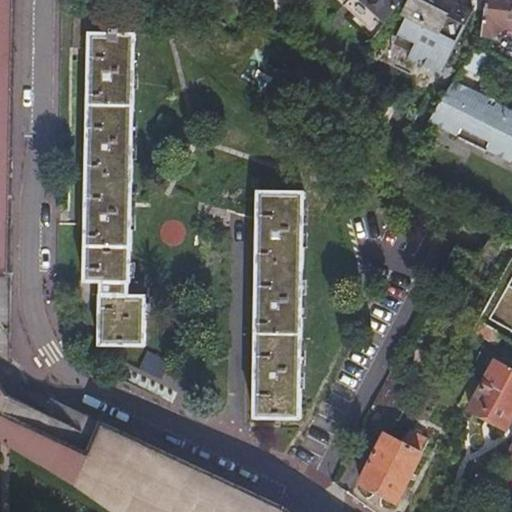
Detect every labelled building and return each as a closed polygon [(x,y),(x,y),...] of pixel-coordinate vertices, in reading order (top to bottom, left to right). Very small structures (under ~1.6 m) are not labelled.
[(397,0),(359,0),(383,21),(397,0)] [(404,0),(397,13),(402,15),(393,33),(379,60),(404,73),(407,69),(408,69),(410,64),(411,65),(412,62),(437,74),(470,11),(465,8),(465,0),(404,0)] [(511,0),(481,0),(479,21),(480,21),(479,38),(493,39),(499,32),(511,33),(511,0)] [(97,344),(142,345),(144,295),(127,294),(127,282),(128,282),(134,32),(117,32),(117,27),(108,26),(108,9),(71,9),(70,46),(87,47),(87,66),(81,66),(81,74),(81,80),(86,80),(85,137),(80,136),(80,144),(79,152),(85,152),(84,207),(78,207),(78,213),(78,222),(83,222),(82,281),(100,282),(99,295),(98,295),(97,304),(97,344)] [(386,30),(372,56),(379,60),(393,33),(386,30)] [(480,80),(459,70),(452,82),(429,118),(457,131),(461,124),(491,139),(487,146),(511,158),(511,111),(474,93),(480,80)] [(461,124),(457,131),(487,146),(491,139),(461,124)] [(414,187),(400,178),(392,190),(436,235),(448,217),(410,193),(414,187)] [(255,419),(298,420),(302,193),(255,192),(255,229),(250,229),(250,234),(250,243),(255,243),(254,299),(249,298),(249,306),(248,313),(253,313),(252,369),(247,369),(247,376),(247,384),(252,384),(252,419),(255,419)] [(477,259),(466,277),(492,293),(495,287),(511,257),(511,245),(491,234),(477,259)] [(466,277),(477,259),(455,246),(445,264),(466,277)] [(511,296),(495,287),(492,293),(476,321),(500,336),(506,339),(511,342),(511,325),(503,320),(511,303),(511,296)] [(500,336),(476,321),(469,331),(494,346),(500,336)] [(500,349),(506,339),(500,336),(494,346),(500,349)] [(147,352),(140,367),(160,377),(167,361),(147,352)] [(469,409),(505,429),(511,416),(511,371),(495,362),(469,409)] [(413,381),(390,369),(384,381),(407,393),(413,381)] [(384,381),(370,408),(396,422),(410,395),(407,393),(384,381)] [(359,485),(395,503),(420,455),(419,454),(426,441),(408,432),(401,445),(384,436),(359,485)] [(511,441),(502,460),(507,462),(511,465),(511,441)] [(511,465),(507,462),(493,489),(511,499),(511,465)]
